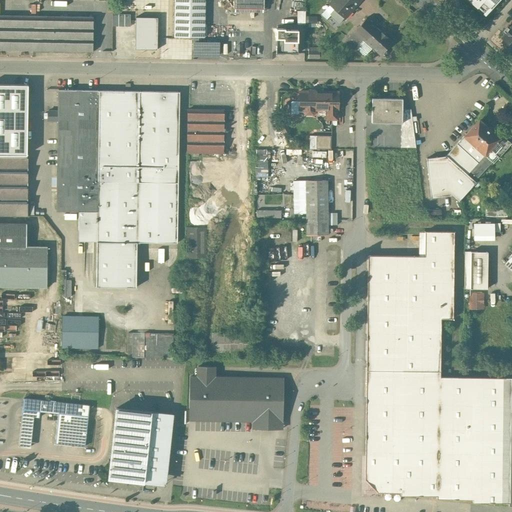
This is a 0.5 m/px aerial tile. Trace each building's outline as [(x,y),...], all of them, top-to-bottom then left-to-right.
[(204,0),(174,0),(174,37),(204,37),(204,0)] [(263,0),(233,0),(233,9),(263,9),(263,0)] [(333,0),(329,4),(344,18),(360,0),(333,0)] [(469,0),(485,14),(497,0),(469,0)] [(130,15),(112,14),(112,26),(130,27),(130,15)] [(93,18),(0,16),(0,50),(92,52),(93,18)] [(157,18),(135,17),(135,50),(157,50),(157,18)] [(392,42),(366,18),(350,36),(358,44),(362,39),(372,48),(380,55),(392,42)] [(511,25),(510,28),(508,27),(503,32),(505,34),(501,39),(511,48),(511,25)] [(277,28),(277,52),(299,52),(299,29),(277,28)] [(358,44),(350,36),(345,41),(354,49),(355,48),(358,44)] [(372,48),(362,39),(358,44),(355,48),(364,56),(372,48)] [(217,44),(193,43),(193,56),(217,56),(217,44)] [(0,215),(27,216),(28,85),(0,84),(0,215)] [(99,90),(58,90),(56,211),(78,211),(97,211),(98,182),(99,90)] [(139,91),(99,90),(98,182),(138,182),(139,91)] [(322,90),(309,90),(307,91),(299,91),(299,109),(303,109),(303,112),(305,114),(312,114),(315,112),(315,109),(326,109),(326,119),(336,119),(336,110),(337,110),(338,92),(323,92),(322,90)] [(179,92),(139,91),(138,182),(178,183),(179,92)] [(402,99),(372,98),(371,116),(371,123),(378,123),(400,123),(401,123),(402,110),(402,99)] [(410,109),(402,110),(401,123),(400,123),(400,148),(415,148),(410,109)] [(224,110),(187,110),(186,153),(223,153),(224,110)] [(498,138),(478,120),(463,136),(484,155),(489,149),(499,139),(498,138)] [(511,143),(501,135),(498,138),(499,139),(489,149),(498,157),(511,143)] [(331,136),(319,136),(319,144),(315,144),(315,149),(331,149),(331,136)] [(463,136),(446,155),(466,174),(484,155),(463,136)] [(269,177),(269,149),(257,149),(257,177),(269,177)] [(445,156),(426,158),(431,198),(450,195),(458,202),(475,182),(474,181),(466,174),(446,155),(445,156)] [(484,155),(466,174),(474,181),(491,161),(484,155)] [(293,213),(307,213),(306,181),(293,181),(293,213)] [(327,220),(326,181),(306,181),(307,213),(307,221),(327,220)] [(138,182),(98,182),(97,211),(78,211),(78,226),(78,241),(96,242),(136,242),(177,243),(178,183),(138,182)] [(327,220),(307,221),(307,235),(327,235),(327,220)] [(0,287),(47,288),(47,247),(26,247),(26,223),(0,223),(0,287)] [(494,224),(473,224),(473,238),(494,238),(494,232),(494,224)] [(205,227),(187,227),(187,256),(205,256),(205,227)] [(424,257),(367,256),(365,480),(377,492),(401,492),(401,495),(437,496),(436,499),(472,502),(508,503),(508,506),(510,506),(511,378),(440,377),(440,319),(452,319),(454,232),(425,232),(424,257)] [(136,242),(96,242),(96,287),(136,287),(136,242)] [(487,252),(470,252),(470,289),(487,289),(487,252)] [(483,292),(469,292),(469,309),(484,309),(483,292)] [(98,317),(61,317),(61,347),(97,348),(98,317)] [(213,351),(245,349),(244,332),(212,333),(213,351)] [(127,334),(127,355),(173,356),(173,334),(127,334)] [(283,378),(211,377),(211,367),(197,366),(197,377),(190,377),(189,420),(252,421),(252,428),(282,428),(282,421),(283,378)] [(89,406),(23,398),(18,446),(31,447),(34,417),(39,417),(40,412),(58,414),(88,417),(89,406)] [(172,414),(116,408),(108,478),(155,483),(155,481),(163,474),(165,474),(172,414)] [(88,417),(58,414),(55,443),(85,446),(88,417)]
